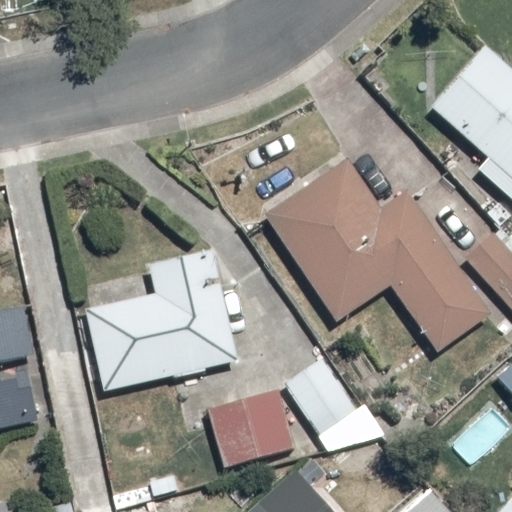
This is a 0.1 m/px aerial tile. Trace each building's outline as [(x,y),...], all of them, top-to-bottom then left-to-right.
[(511,65),(491,46),(436,107),(492,158),(482,169),(511,196),(511,65)] [(386,210),(354,164),(283,212),(271,221),(341,322),(395,285),(441,351),(496,314),(412,192),(386,210)] [(511,245),(497,231),(466,262),(511,307),(511,245)] [(240,362),(216,251),(154,264),(160,293),(90,308),(107,390),(240,362)] [(0,431),(37,425),(24,358),(33,356),(24,308),(0,312),(0,431)] [(363,405),(359,408),(325,356),(287,381),(323,437),(337,459),(380,431),(363,405)] [(511,364),(500,376),(511,388),(511,364)] [(298,452),(283,392),(209,410),(223,470),(298,452)] [(511,511),(511,476),(493,498),(502,506),(497,511),(511,511)] [(286,511),(273,497),(255,511),(286,511)]
